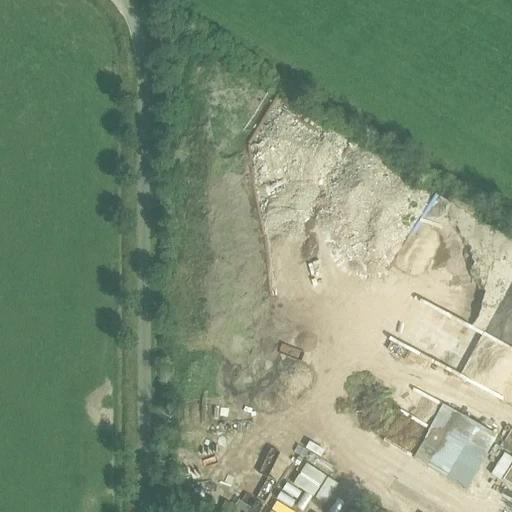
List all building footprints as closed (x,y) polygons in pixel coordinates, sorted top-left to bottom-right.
[(388,189),(379,203),(420,228),(436,203),(400,180),(392,192),(388,189)] [(284,260),(288,233),(278,231),(274,259),(284,260)] [(228,352),(229,383),(253,383),(252,351),(228,352)] [(203,409),(222,407),(219,388),(200,390),(203,409)] [(418,426),(410,403),(392,409),(401,432),(418,426)] [(466,490),(498,436),(445,405),(413,459),(466,490)] [(275,423),(289,429),(294,417),(281,411),(275,423)] [(247,449),(271,461),(282,439),(259,427),(247,449)] [(68,457),(68,483),(90,483),(90,457),(68,457)] [(210,494),(223,508),(243,491),(230,476),(210,494)] [(403,511),(407,500),(397,497),(392,511),(403,511)]
